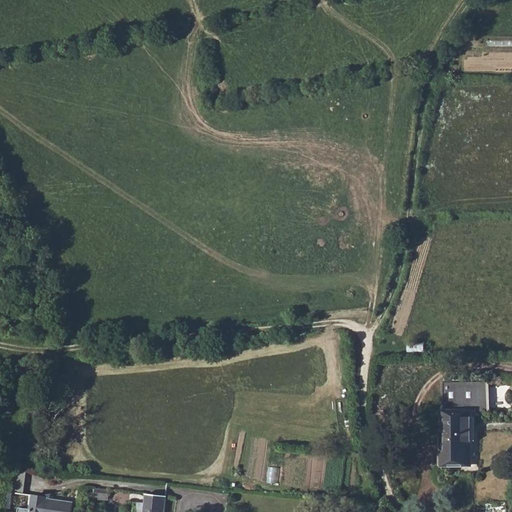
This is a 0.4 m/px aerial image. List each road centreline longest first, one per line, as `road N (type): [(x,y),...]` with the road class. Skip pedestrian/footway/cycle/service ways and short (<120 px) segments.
road 1 (track): [(390,495),(362,416),(359,374),(404,242),(422,99),(468,0)]
road 2 (track): [(0,345),(58,351),(344,324),(371,338)]
